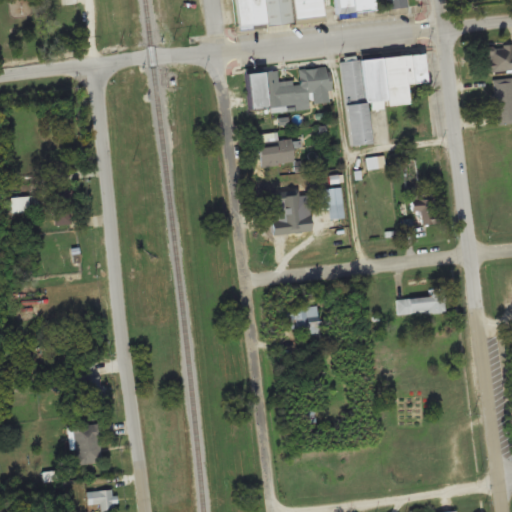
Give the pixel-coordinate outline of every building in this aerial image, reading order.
[(233,0),(236,28),(320,21),(318,0),(233,0)] [(373,0),(333,0),(334,12),(374,10),(373,0)] [(511,45),(488,45),(488,69),(511,69),(511,45)] [(340,60),(348,145),(371,143),(367,106),(406,102),(404,83),(425,81),(422,52),(340,60)] [(264,71),(268,111),(311,107),(311,103),(331,101),(328,66),(298,69),(299,80),(278,82),(277,70),(264,71)] [(260,71),(243,73),(248,108),(265,106),(260,71)] [(495,123),(511,122),(511,77),(492,78),(495,123)] [(62,157),(62,126),(40,126),(40,157),(62,157)] [(294,163),(292,140),(258,143),(259,166),(294,163)] [(322,188),(322,219),(342,219),(342,188),(322,188)] [(53,224),(72,224),(72,190),(53,190),(53,224)] [(45,210),(45,196),(9,196),(9,210),(45,210)] [(407,198),(408,216),(419,216),(419,223),(438,223),(437,197),(407,198)] [(396,298),(397,314),(444,312),(443,287),(427,288),(428,296),(396,298)] [(317,327),(316,305),(283,306),(283,328),(317,327)] [(94,312),(78,313),(80,339),(96,337),(94,312)] [(79,406),(99,406),(99,363),(80,362),(80,397),(79,397),(79,406)] [(73,425),(74,463),(101,462),(100,424),(73,425)] [(99,510),(114,510),(114,489),(90,489),(90,504),(99,504),(99,510)]
